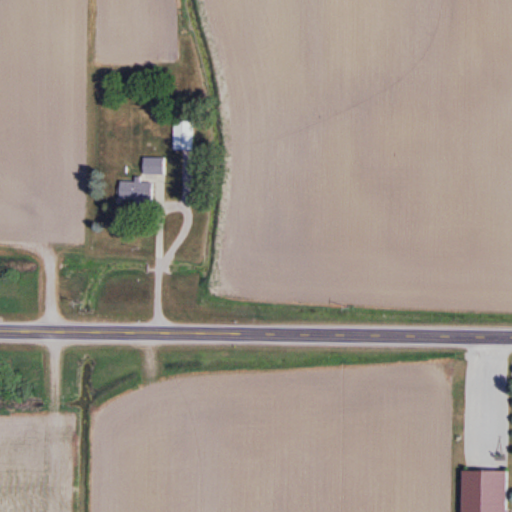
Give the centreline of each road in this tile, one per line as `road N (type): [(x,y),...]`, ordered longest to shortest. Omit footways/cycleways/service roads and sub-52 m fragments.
road 1 (residential): [(0,327),(155,337),(511,338)]
road 2 (track): [(74,511),(52,328)]
